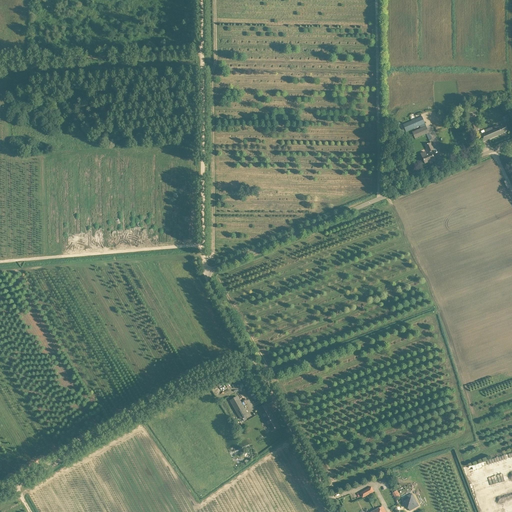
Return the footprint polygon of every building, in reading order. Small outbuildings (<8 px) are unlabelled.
[(478,129),(473,114),(467,116),(471,131),(478,129)] [(422,116),(403,125),(406,132),(419,126),(421,129),(412,132),(415,139),(428,133),(429,133),(422,116)] [(508,131),(506,126),(505,124),(498,127),(497,125),(484,130),(485,132),(480,135),(481,137),(483,142),(508,131)] [(434,150),(432,145),(431,143),(425,145),(429,154),(426,155),(425,152),(421,154),(425,163),(434,159),(432,153),(431,153),(431,151),(434,150)] [(241,419),(244,418),(248,415),(237,396),(230,400),(241,419)] [(266,404),(259,408),(272,431),(279,427),(266,404)] [(237,432),(242,430),(239,423),(233,426),(237,432)] [(374,491),(372,486),(363,491),(366,496),(374,491)]
